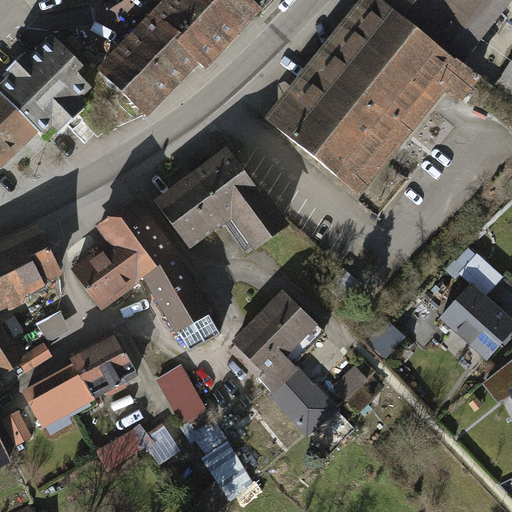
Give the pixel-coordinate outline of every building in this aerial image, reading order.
[(284,7),(275,0),(173,0),(106,72),(160,122),(216,62),(224,70),(284,7)] [(387,0),(369,0),(276,112),(369,201),(471,70),(460,61),(387,0)] [(387,0),(460,61),(511,0),(387,0)] [(82,68),(53,39),(42,50),(30,62),(25,57),(12,70),(18,75),(1,93),(43,135),(54,124),(64,135),(87,111),(78,101),(90,89),(75,74),(82,68)] [(511,57),(496,80),(511,90),(511,57)] [(0,93),(0,166),(3,170),(43,135),(1,93),(0,93)] [(243,246),(279,220),(226,148),(156,199),(187,241),(221,216),(243,246)] [(115,244),(142,283),(148,279),(189,350),(218,331),(180,261),(139,201),(103,225),(115,244)] [(0,246),(0,248),(25,299),(55,284),(68,278),(42,226),(0,246)] [(142,283),(115,244),(77,269),(104,308),(142,283)] [(0,311),(25,299),(0,248),(0,311)] [(478,253),(464,268),(490,293),(504,277),(478,253)] [(55,284),(25,299),(46,340),(65,331),(58,319),(69,313),(55,284)] [(511,322),(470,285),(440,318),(487,360),(511,332),(511,322)] [(296,289),(243,337),(273,369),(266,376),(322,436),(337,423),(315,399),(325,390),(299,361),(333,329),(296,289)] [(22,315),(0,328),(0,381),(46,354),(22,315)] [(391,354),(408,333),(391,320),(374,341),(391,354)] [(73,359),(95,398),(139,374),(116,334),(73,359)] [(95,398),(73,359),(16,390),(39,430),(95,398)] [(511,362),(485,384),(500,402),(511,396),(511,362)] [(257,485),(182,364),(161,377),(190,423),(185,425),(232,500),(257,485)] [(376,383),(363,369),(340,389),(368,420),(387,404),(373,388),(376,383)] [(0,472),(22,461),(0,414),(0,472)] [(164,440),(150,420),(103,451),(117,471),(164,440)]
